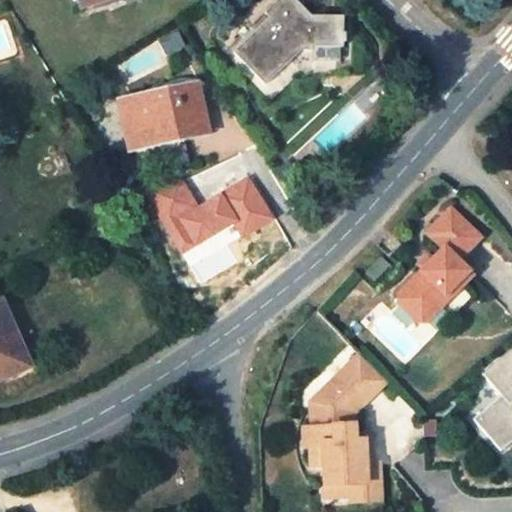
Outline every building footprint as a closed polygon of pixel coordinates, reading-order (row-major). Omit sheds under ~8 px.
[(78,0),(81,9),(111,0),(78,0)] [(310,17),(293,0),(276,0),(263,13),(268,18),(233,52),(265,86),(292,59),(288,56),(297,48),(342,48),(342,17),(310,17)] [(195,87),(121,103),(131,148),(206,132),(195,87)] [(487,242),(457,214),(434,239),(451,255),(407,301),(407,310),(427,328),(435,328),(480,280),(465,266),(487,242)] [(381,259),(368,273),(374,281),(388,267),(381,259)] [(1,301),(0,301),(0,380),(29,369),(1,301)] [(473,418),(500,452),(511,442),(511,351),(485,373),(502,395),(473,418)] [(387,379),(361,352),(311,401),(312,427),(303,427),(305,445),(311,445),(312,465),(325,464),(327,495),(355,494),(354,482),(374,481),(373,462),(371,439),(357,440),(355,411),(387,379)] [(380,461),(373,462),(374,481),(354,482),(355,494),(355,500),(382,499),(380,461)]
